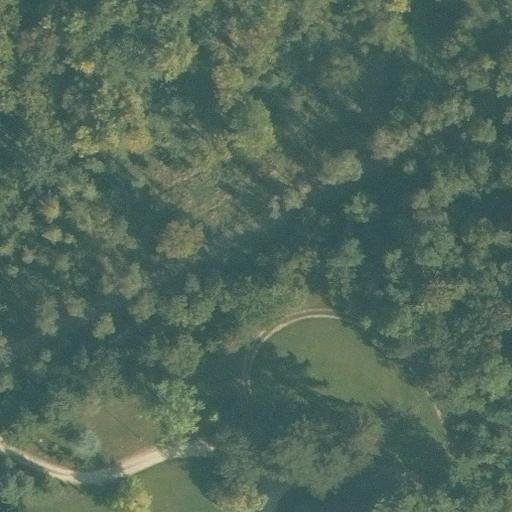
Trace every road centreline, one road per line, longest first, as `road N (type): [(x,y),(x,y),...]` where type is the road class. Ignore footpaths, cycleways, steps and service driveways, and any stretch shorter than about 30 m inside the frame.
road 1 (residential): [(0,363),(511,96)]
road 2 (track): [(511,421),(451,416),(387,340),(352,319),(312,313),(265,333),(246,367),(264,431),(262,467)]
